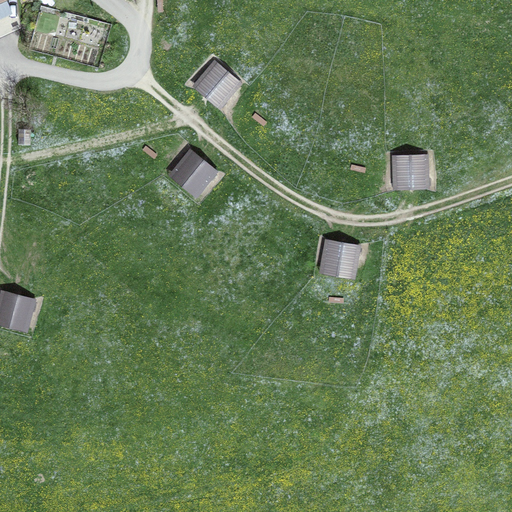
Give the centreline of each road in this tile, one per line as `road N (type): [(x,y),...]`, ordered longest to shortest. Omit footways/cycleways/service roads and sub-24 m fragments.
road 1 (track): [(132,69),(268,182),(337,219),(378,223),(511,180)]
road 2 (track): [(109,0),(135,23),(140,41),(121,77),(87,79),(0,54)]
road 3 (track): [(0,205),(9,59)]
